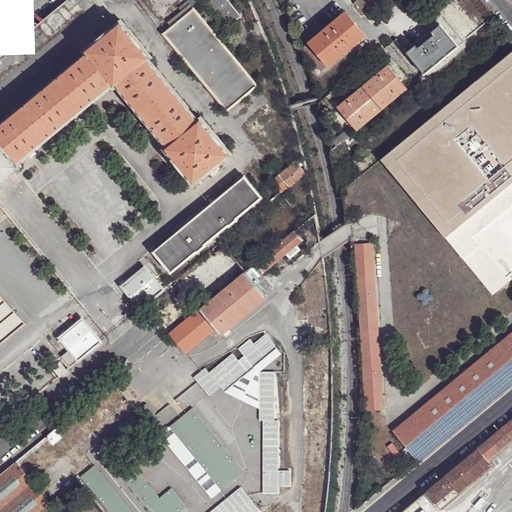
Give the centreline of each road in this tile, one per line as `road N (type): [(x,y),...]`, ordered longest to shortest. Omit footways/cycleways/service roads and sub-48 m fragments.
road 1 (residential): [(511,400),(377,511)]
road 2 (residential): [(0,450),(93,372)]
